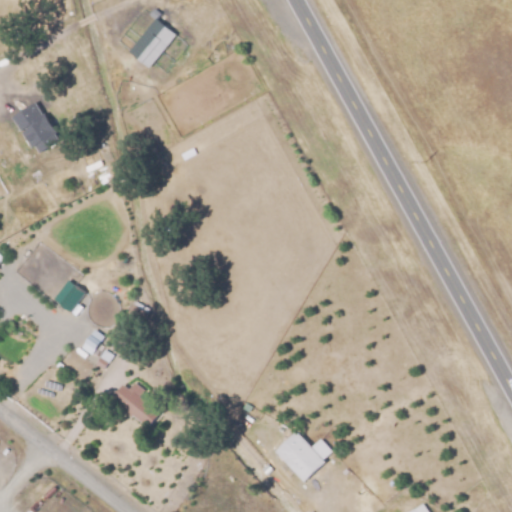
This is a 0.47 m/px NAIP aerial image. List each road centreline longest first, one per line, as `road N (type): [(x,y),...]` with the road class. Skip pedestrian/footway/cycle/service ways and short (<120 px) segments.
road 1 (primary): [(511,386),(296,0)]
road 2 (residential): [(123,511),(0,414)]
